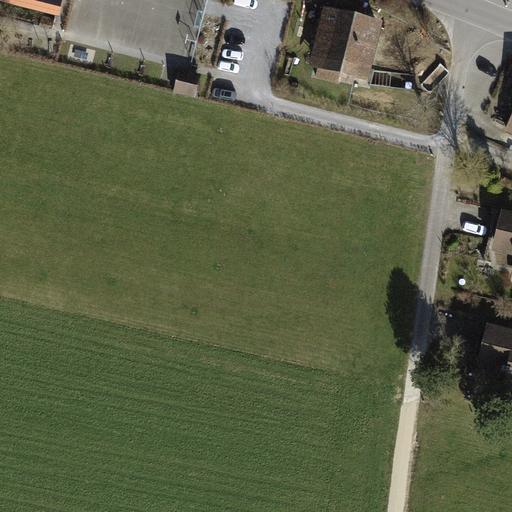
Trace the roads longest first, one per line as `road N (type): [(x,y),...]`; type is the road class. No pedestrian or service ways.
road 1 (residential): [(413,387),(473,9)]
road 2 (track): [(398,511),(413,387)]
